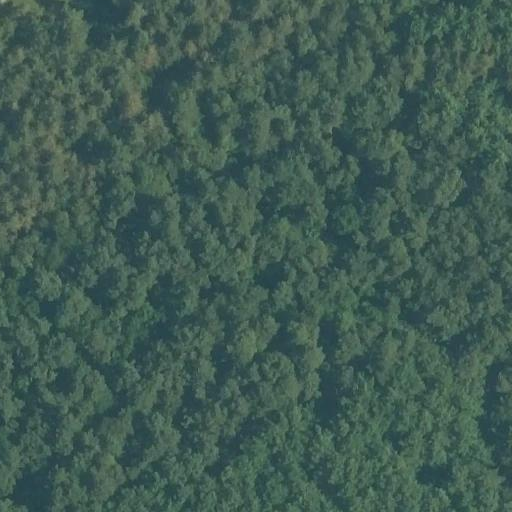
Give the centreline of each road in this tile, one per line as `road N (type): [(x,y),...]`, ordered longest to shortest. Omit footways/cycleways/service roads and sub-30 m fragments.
road 1 (track): [(0,237),(131,139),(372,108),(511,187)]
road 2 (track): [(305,116),(469,0)]
